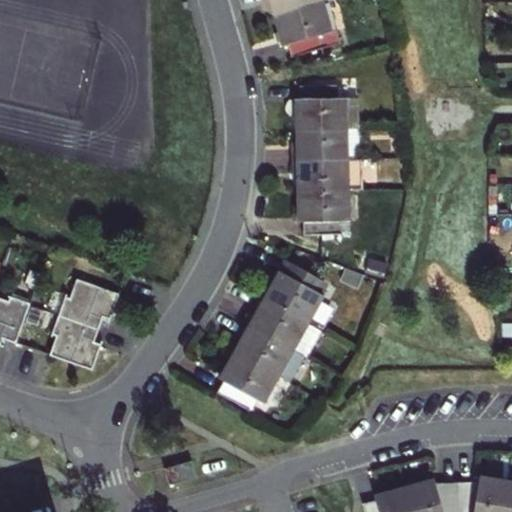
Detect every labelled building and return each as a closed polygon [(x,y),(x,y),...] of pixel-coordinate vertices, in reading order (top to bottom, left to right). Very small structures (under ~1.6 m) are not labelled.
[(265,0),(267,7),(272,6),(275,17),(324,3),(335,0),(265,0)] [(283,46),(288,45),(290,52),(292,58),(342,45),(338,31),(332,33),(324,3),(275,17),(283,46)] [(297,116),(297,131),(348,131),(348,100),(338,100),(338,88),(302,88),(302,101),(297,101),(297,116)] [(359,99),(348,100),(348,131),(360,131),(359,99)] [(348,131),(297,131),(297,144),(293,144),(293,153),(293,162),(360,161),(360,131),(348,131)] [(298,181),(298,192),(349,191),(363,191),(363,161),(360,161),(293,162),(293,172),(293,181),(298,181)] [(349,191),(298,192),(299,207),(299,223),(304,223),(304,236),(341,236),(341,222),(349,222),(349,191)] [(272,287),(264,301),(308,325),(324,298),(317,294),(324,283),(290,263),(283,275),(280,273),(272,287)] [(48,357),(91,373),(100,348),(93,345),(102,319),(110,322),(119,297),(76,282),(70,300),(65,298),(51,336),(56,338),(48,357)] [(0,345),(2,340),(15,345),(30,305),(11,298),(9,302),(0,299),(0,345)] [(246,324),(294,351),(308,325),(264,301),(259,311),(254,308),(250,316),(246,324)] [(279,377),(294,351),(246,324),(241,332),(236,341),(241,343),(235,352),(279,377)] [(279,377),(235,352),(228,366),(220,379),(223,381),(217,392),(251,411),(258,400),(264,404),(279,377)] [(192,463),(165,470),(169,486),(196,479),(192,463)] [(504,511),(510,481),(495,478),(479,476),(478,482),(457,483),(458,511),(504,511)] [(419,482),(404,487),(410,511),(458,511),(457,483),(435,484),(434,478),(419,482)] [(410,511),(404,487),(389,491),(374,495),(375,500),(362,504),(364,511),(410,511)]
